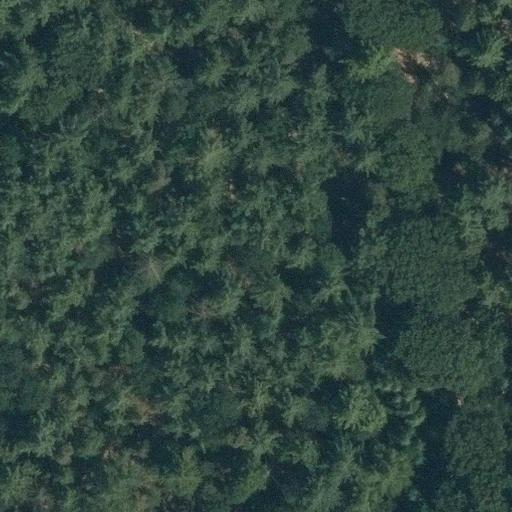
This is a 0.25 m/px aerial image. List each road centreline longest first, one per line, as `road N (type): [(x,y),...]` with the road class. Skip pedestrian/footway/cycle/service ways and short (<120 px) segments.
road 1 (track): [(479,511),(382,0)]
road 2 (track): [(189,511),(0,335)]
